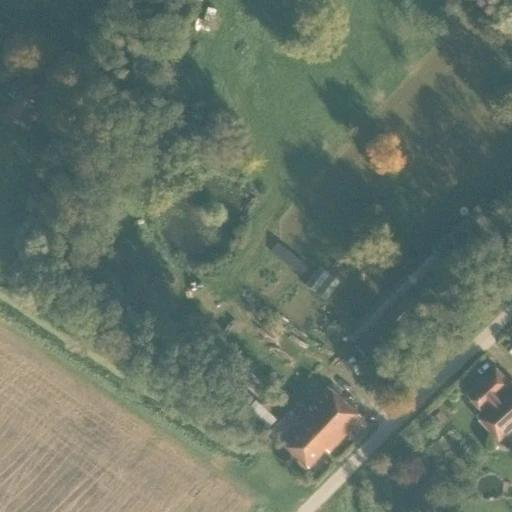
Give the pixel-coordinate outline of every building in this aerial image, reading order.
[(46,95),(49,96),(55,87),(24,69),(9,94),(14,97),(3,115),(25,127),(35,109),(38,110),(46,95)] [(147,165),(157,183),(175,173),(166,156),(147,165)] [(276,241),(269,251),(301,275),(308,265),(276,241)] [(340,282),(318,265),(304,284),(326,300),(340,282)] [(437,301),(419,282),(372,327),(391,346),(437,301)] [(224,374),(233,380),(239,371),(230,365),(224,374)] [(511,380),(509,383),(495,368),(466,395),(480,410),(474,415),(498,441),(511,428),(511,380)] [(361,417),(328,386),(308,407),(311,410),(281,443),(308,467),(324,448),(328,452),(361,417)]
